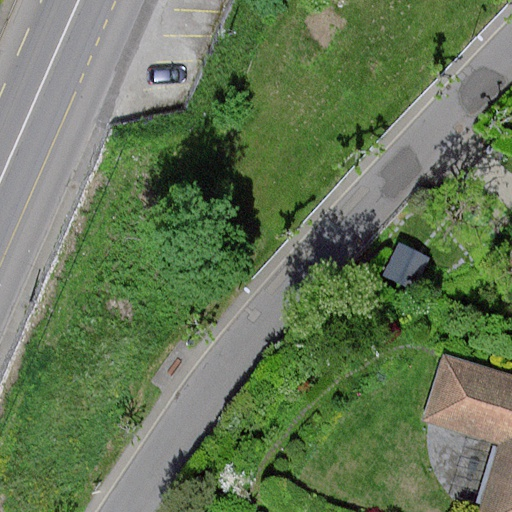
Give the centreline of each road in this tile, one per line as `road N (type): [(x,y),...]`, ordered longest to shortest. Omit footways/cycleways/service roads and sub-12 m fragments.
road 1 (residential): [(123,511),(226,356),(511,45)]
road 2 (primary): [(86,0),(0,202)]
